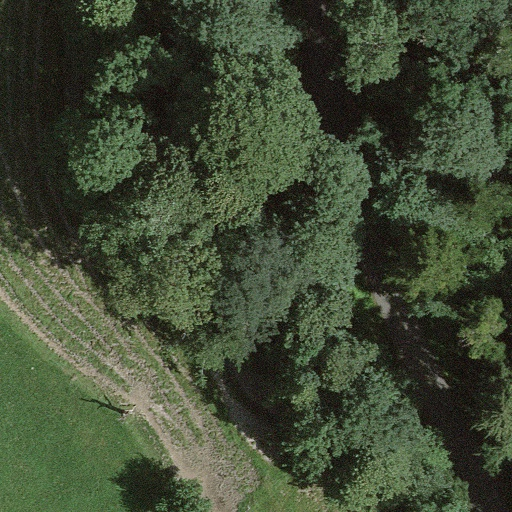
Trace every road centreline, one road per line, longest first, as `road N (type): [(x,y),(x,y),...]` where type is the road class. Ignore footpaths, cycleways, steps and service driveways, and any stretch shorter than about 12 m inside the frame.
road 1 (track): [(391,511),(318,449),(125,235),(82,143),(78,0)]
road 2 (unclassified): [(334,0),(346,165),(373,255),(494,511)]
